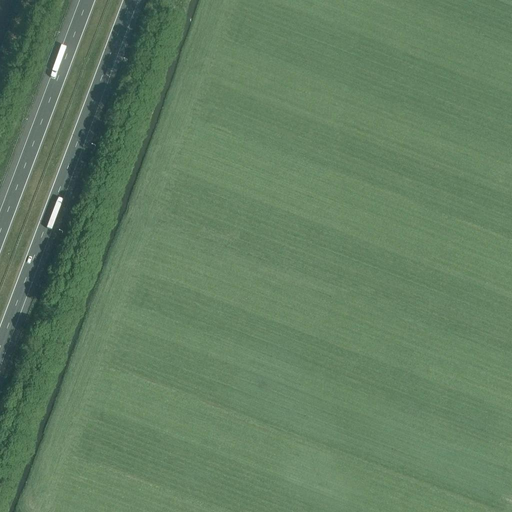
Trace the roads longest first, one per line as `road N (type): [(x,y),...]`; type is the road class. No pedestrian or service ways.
road 1 (motorway): [(0,346),(129,0)]
road 2 (motorway): [(88,0),(0,232)]
